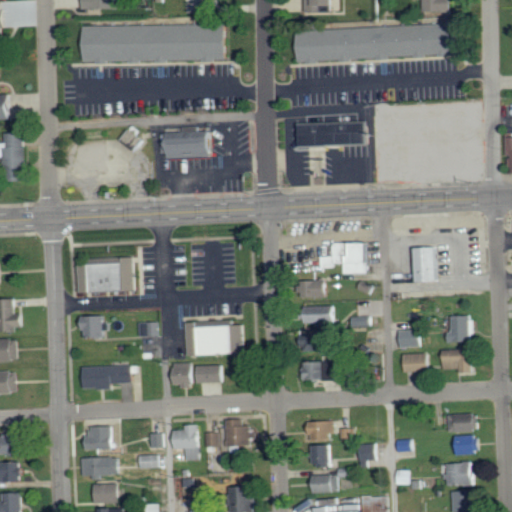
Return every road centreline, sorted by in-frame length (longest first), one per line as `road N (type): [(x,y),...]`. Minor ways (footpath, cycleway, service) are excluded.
road 1 (residential): [(0,417),(511,389)]
road 2 (secondary): [(0,221),(511,197)]
road 3 (residential): [(508,511),(490,0)]
road 4 (tertiary): [(271,208),(282,511)]
road 5 (tertiary): [(63,511),(52,219)]
road 6 (residential): [(52,219),(45,0)]
road 7 (residential): [(271,208),(265,0)]
